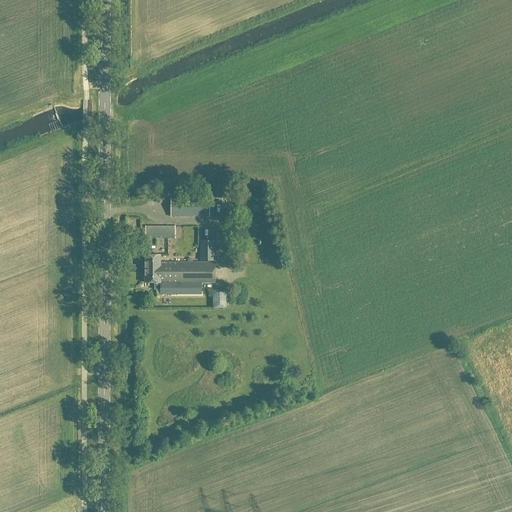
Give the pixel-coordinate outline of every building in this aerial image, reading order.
[(210,198),(172,197),(171,217),(210,217),(210,198)] [(145,226),(145,239),(175,239),(174,226),(145,226)] [(200,240),(199,261),(214,261),(214,240),(200,240)] [(160,255),(145,255),(145,283),(153,283),(153,290),(160,290),(161,296),(201,295),(202,283),(215,283),(214,262),(164,262),(164,263),(160,263),(160,255)] [(212,308),(226,308),(226,290),(224,290),(212,290),(212,308)]
